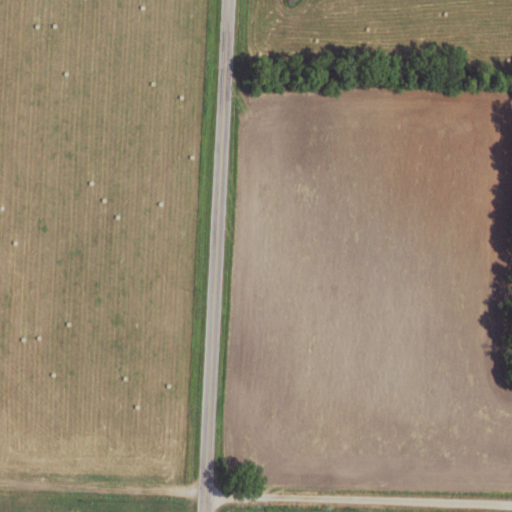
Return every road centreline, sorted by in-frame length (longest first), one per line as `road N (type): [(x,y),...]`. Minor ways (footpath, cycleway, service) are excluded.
road 1 (tertiary): [(200,511),(227,0)]
road 2 (residential): [(511,505),(201,495)]
